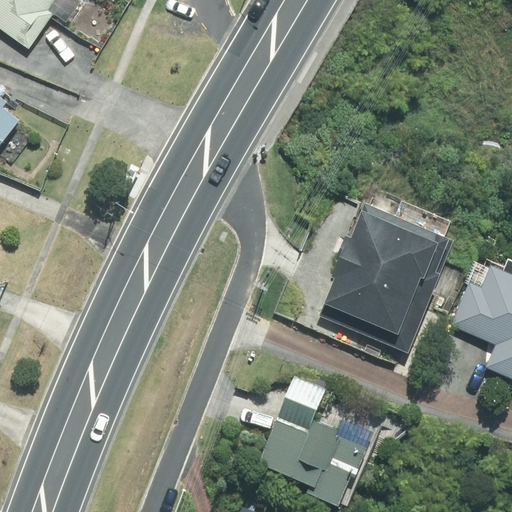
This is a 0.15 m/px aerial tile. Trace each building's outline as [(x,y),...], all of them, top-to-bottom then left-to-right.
[(0,0),(0,24),(35,49),(67,0),(0,0)] [(0,93),(0,149),(27,115),(0,93)] [(404,357),(448,244),(351,207),(308,320),(404,357)] [(511,277),(480,265),(454,329),(489,344),(479,370),(511,383),(511,277)] [(289,370),(250,463),(304,485),(301,490),(333,504),(359,441),(307,419),(322,384),(289,370)]
